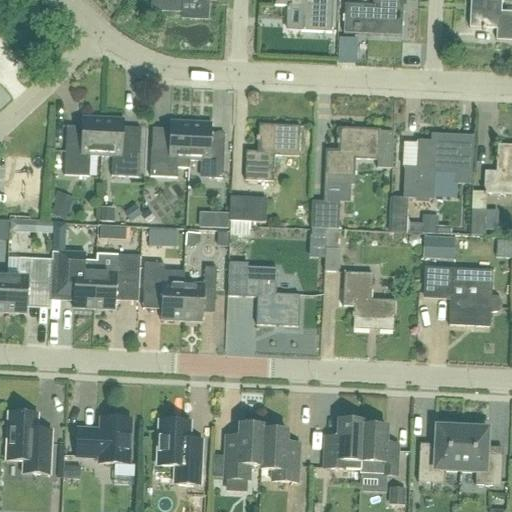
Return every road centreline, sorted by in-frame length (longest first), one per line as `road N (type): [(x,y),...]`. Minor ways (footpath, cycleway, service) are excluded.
road 1 (residential): [(511,380),(0,355)]
road 2 (residential): [(433,83),(237,74)]
road 3 (residential): [(237,74),(165,70),(100,34)]
road 4 (residential): [(100,34),(0,127)]
